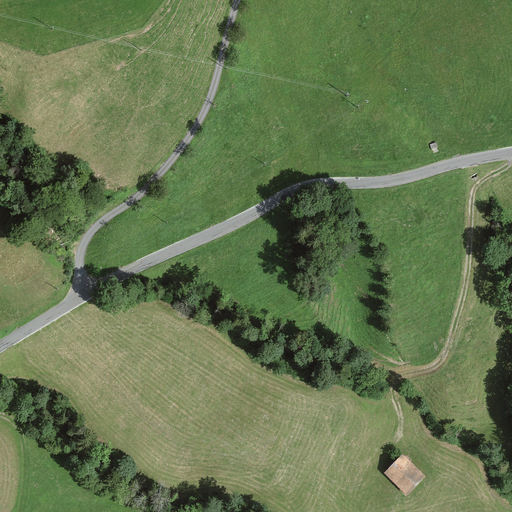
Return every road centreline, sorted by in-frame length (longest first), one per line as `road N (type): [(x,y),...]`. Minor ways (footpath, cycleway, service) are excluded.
road 1 (tertiary): [(0,346),(297,191),(399,179),(511,151)]
road 2 (track): [(511,162),(474,188),(473,271),(453,351),(441,367),(392,381),(399,431),(388,447)]
